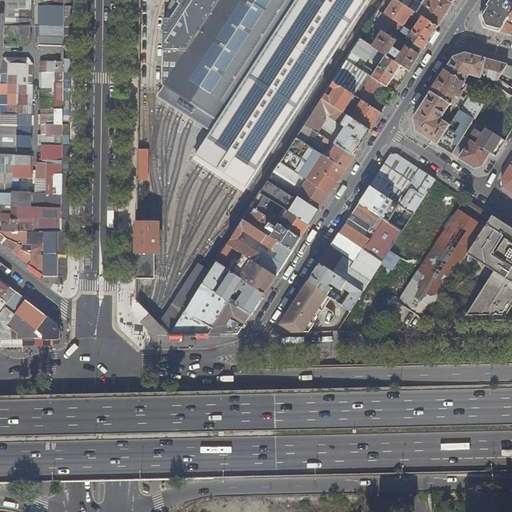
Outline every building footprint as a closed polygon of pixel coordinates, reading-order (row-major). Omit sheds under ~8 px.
[(4,0),(4,45),(29,45),(30,0),(4,0)] [(39,45),(64,46),(64,0),(38,0),(39,6),(40,6),(39,45)] [(178,0),(177,2),(180,4),(171,17),(163,17),(162,85),(165,86),(157,99),(164,103),(172,108),(180,114),(191,121),(194,123),(196,120),(210,129),(193,158),(202,164),(214,171),(225,179),(237,186),(246,192),(294,119),(292,118),(296,112),(297,113),(304,102),(303,101),(306,97),(307,98),(318,81),(317,80),(319,76),(321,77),(334,57),(332,56),(333,55),(335,56),(347,37),(346,36),(347,33),(349,34),(361,15),(360,14),(362,11),(363,12),(371,0),(178,0)] [(417,18),(419,15),(396,0),(385,0),(384,2),(390,5),(384,15),(401,26),(404,27),(412,15),(417,18)] [(424,0),(421,5),(413,0),(396,0),(419,15),(422,17),(438,27),(452,4),(445,0),(429,0),(428,0),(424,0)] [(503,14),(510,3),(506,0),(490,0),(480,16),(485,27),(500,31),(508,18),(503,14)] [(503,14),(508,18),(511,12),(511,3),(510,3),(503,14)] [(395,35),(401,26),(384,15),(379,11),(377,13),(386,18),(379,29),(384,32),(397,40),(399,42),(401,39),(395,35)] [(511,18),(511,12),(508,18),(500,31),(509,34),(511,34),(511,32),(511,24),(509,23),(511,19),(511,18)] [(380,17),(376,15),(371,23),(375,25),(380,17)] [(409,27),(407,30),(427,43),(438,27),(422,17),(413,30),(409,27)] [(149,24),(139,24),(139,39),(146,39),(146,36),(148,36),(149,24)] [(408,37),(403,45),(407,47),(419,55),(427,43),(407,30),(405,28),(402,33),(408,37)] [(392,47),(397,40),(384,32),(374,47),(401,66),(409,71),(419,55),(407,47),(402,54),(392,47)] [(391,81),(401,66),(374,47),(361,38),(352,52),(367,62),(367,61),(369,62),(372,58),(379,62),(382,63),(374,74),(374,72),(364,66),(361,70),(368,74),(372,77),(387,87),(395,92),(400,86),(391,81)] [(402,54),(407,47),(403,45),(399,42),(397,40),(392,47),(402,54)] [(469,75),(496,82),(499,78),(507,65),(466,53),(454,58),(445,71),(464,83),(469,75)] [(3,56),(1,71),(1,142),(26,143),(32,140),(33,61),(28,56),(3,56)] [(361,85),(368,74),(361,70),(346,60),(333,82),(340,86),(347,75),(361,85)] [(0,242),(44,276),(57,276),(58,232),(61,232),(64,62),(42,62),(41,159),(36,159),(36,170),(33,170),(33,157),(30,157),(30,155),(0,154),(0,242)] [(511,80),(511,66),(507,65),(499,78),(511,80)] [(471,92),(473,88),(471,87),(464,83),(445,71),(432,92),(451,104),(460,110),(476,119),(477,116),(481,110),(485,103),(488,98),(481,93),(478,100),(468,94),(465,98),(461,95),(464,89),(468,92),(471,92)] [(374,108),(387,87),(372,77),(368,83),(366,82),(363,86),(365,88),(359,98),(362,100),(374,108)] [(501,81),(497,87),(511,96),(511,84),(510,87),(501,81)] [(343,113),(354,96),(340,86),(333,82),(322,99),(343,113)] [(511,117),(511,96),(497,87),(493,94),(502,98),(496,108),(511,117)] [(441,120),(451,104),(432,92),(414,119),(417,132),(453,155),(465,136),(474,122),(476,119),(460,110),(450,126),(441,120)] [(346,127),(334,144),(353,157),(370,131),(350,118),(343,113),(322,99),(305,125),(314,131),(317,133),(326,120),(324,118),(327,113),(329,113),(332,115),(330,117),(346,127)] [(362,100),(350,118),(370,131),(382,113),(374,108),(362,100)] [(489,106),(485,103),(481,110),(486,112),(489,106)] [(487,121),(477,116),(476,119),(474,122),(478,124),(484,127),(487,121)] [(477,144),(478,142),(470,137),(472,134),(476,129),(478,124),(474,122),(465,136),(472,141),(477,144)] [(314,131),(305,125),(297,138),(305,143),(314,131)] [(478,142),(477,144),(491,153),(493,154),(502,139),(486,129),(483,134),(476,129),(472,134),(480,139),(478,142)] [(461,159),(472,141),(465,136),(453,155),(461,159)] [(315,168),(323,155),(319,153),(314,149),(305,143),(297,138),(281,163),(308,181),(311,183),(319,170),(315,168)] [(334,149),(328,158),(345,170),(353,157),(334,144),(325,138),(323,140),(325,142),(324,143),(334,149)] [(482,167),(491,153),(477,144),(472,141),(461,159),(476,169),(482,167)] [(318,143),(314,149),(319,153),(323,146),(318,143)] [(148,150),(137,150),(137,180),(148,180),(148,150)] [(391,156),(370,187),(395,203),(414,216),(437,180),(397,154),(391,156)] [(311,183),(329,195),(345,170),(328,158),(323,155),(315,168),(319,170),(311,183)] [(297,197),(308,181),(281,163),(270,179),(297,197)] [(511,165),(502,179),(503,186),(511,192),(511,165)] [(308,181),(297,197),(319,211),(329,195),(311,183),(308,181)] [(317,214),(269,182),(261,194),(265,197),(276,204),(280,206),(282,208),(285,210),(309,225),(317,214)] [(395,203),(370,187),(360,203),(385,220),(395,203)] [(271,213),(275,207),(276,204),(265,197),(258,207),(254,204),(252,207),(272,221),(279,225),(300,239),(309,225),(285,210),(283,212),(282,212),(280,214),(277,212),(275,216),(271,213)] [(371,240),(361,233),(346,224),(340,234),(363,249),(367,251),(383,262),(403,231),(385,220),(360,203),(352,215),(366,224),(377,231),(371,240)] [(270,224),(272,221),(252,207),(248,214),(251,216),(246,223),(266,235),(268,233),(266,231),(267,229),(273,233),(270,238),(292,251),(300,239),(279,225),(276,228),(270,224)] [(399,301),(427,319),(468,254),(493,215),(487,211),(481,222),(459,208),(399,301)] [(493,215),(468,254),(496,271),(468,316),(508,315),(511,308),(511,235),(499,227),(503,221),(493,215)] [(159,223),(136,223),(136,253),(155,253),(158,253),(159,223)] [(377,231),(366,224),(361,233),(371,240),(377,231)] [(355,261),(363,249),(340,234),(332,246),(355,261)] [(356,265),(331,248),(321,264),(334,273),(348,282),(364,292),(383,262),(367,251),(359,263),(356,265)] [(154,278),(155,253),(136,253),(136,278),(154,278)] [(234,258),(227,270),(231,273),(264,295),(265,295),(277,277),(249,259),(245,265),(234,258)] [(213,292),(227,270),(216,263),(202,285),(213,292)] [(330,280),(334,273),(321,264),(308,283),(330,297),(338,302),(344,292),(325,280),(326,277),(330,280)] [(236,304),(251,314),(264,295),(231,273),(217,294),(220,296),(229,301),(231,303),(232,301),(229,299),(236,288),(243,293),(236,304)] [(56,323),(0,279),(0,339),(59,338),(59,330),(56,323)] [(347,301),(344,306),(352,311),(364,292),(348,282),(346,285),(344,283),(342,286),(344,287),(344,288),(352,293),(349,298),(347,297),(345,299),(347,301)] [(308,283),(281,325),(290,331),(301,315),(298,313),(303,306),(306,308),(310,303),(321,310),(330,297),(308,283)] [(202,324),(220,296),(217,294),(213,292),(202,285),(185,311),(195,318),(194,319),(202,325),(203,324),(202,324)] [(203,324),(211,329),(229,301),(220,296),(202,324),(203,324)] [(232,314),(237,306),(231,303),(229,301),(211,329),(208,335),(219,334),(232,314)] [(232,314),(246,323),(251,315),(237,306),(232,314)] [(211,329),(203,324),(202,325),(194,319),(195,318),(185,311),(170,335),(208,335),(211,329)] [(415,329),(418,316),(409,314),(406,327),(415,329)]
